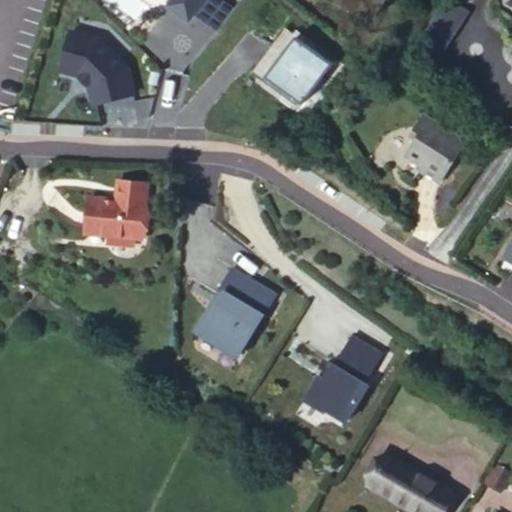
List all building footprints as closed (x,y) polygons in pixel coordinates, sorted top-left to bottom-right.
[(180,0),(195,10),(202,0),(180,0)] [(260,67),(307,102),(310,98),(274,71),(304,31),(293,23),(260,67)] [(74,25),(62,64),(79,69),(94,81),(98,98),(138,88),(131,59),(101,33),(74,25)] [(340,58),(304,31),(274,71),(310,98),(340,58)] [(420,115),(407,134),(416,139),(404,155),(423,166),(419,173),(434,181),(460,140),(420,115)] [(143,191),(113,188),(111,209),(81,207),(78,240),(137,247),(143,191)] [(244,349),(282,288),(239,261),(226,282),(230,284),(221,299),(217,296),(200,322),(244,349)] [(373,374),(390,345),(359,328),(343,356),(341,355),(332,370),(327,367),(313,391),(334,403),(335,401),(356,413),(362,403),(377,376),(373,374)] [(336,352),(327,367),(332,370),(341,355),(336,352)] [(436,511),(455,481),(389,442),(370,476),(432,511),(436,511)] [(511,511),(511,505),(496,496),(486,511),(511,511)]
